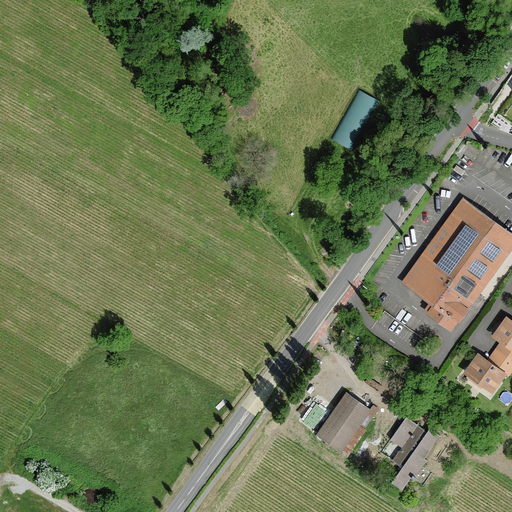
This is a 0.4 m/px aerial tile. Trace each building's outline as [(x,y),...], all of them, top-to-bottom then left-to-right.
[(355,149),(380,99),(360,89),(335,139),(355,149)] [(434,304),(429,312),(451,328),(478,292),(511,245),(511,234),(463,198),(403,280),(434,304)] [(511,320),(509,319),(496,337),(503,342),(488,362),(480,355),(478,357),(467,373),(494,392),(507,373),(510,374),(511,371),(511,320)] [(348,394),(319,435),(342,451),(371,410),(348,394)] [(407,417),(392,439),(403,447),(394,460),(405,467),(394,482),(403,488),(438,437),(429,431),(428,432),(407,417)]
